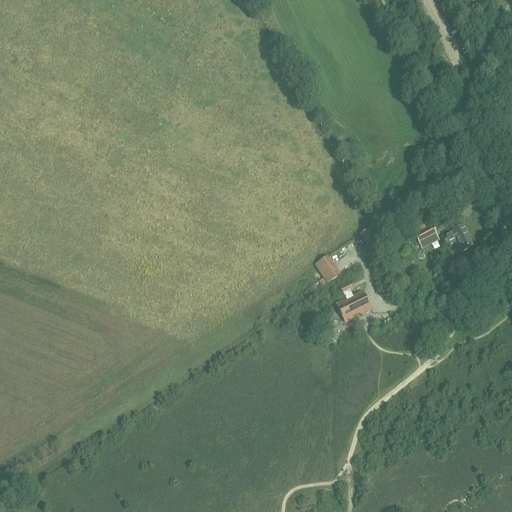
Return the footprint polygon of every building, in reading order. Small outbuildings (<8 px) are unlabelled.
[(461,253),(473,246),(467,235),(468,234),(464,226),(451,233),(442,238),(446,247),(456,242),(461,253)] [(414,247),(436,236),(431,227),(409,238),(414,247)] [(316,266),(328,284),(337,277),(326,259),(316,266)] [(371,311),(362,292),(336,305),(345,324),(371,311)] [(385,386),(392,392),(396,387),(389,381),(385,386)]
